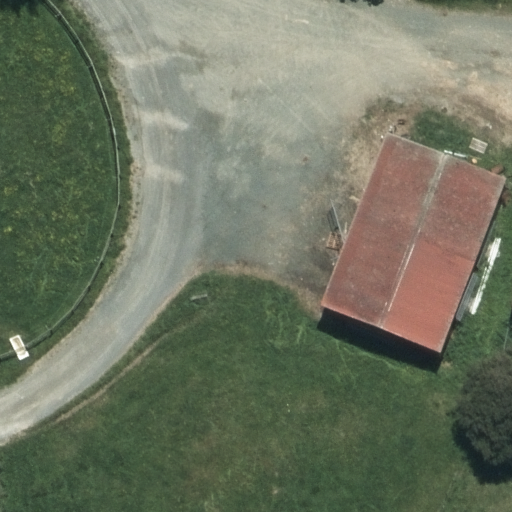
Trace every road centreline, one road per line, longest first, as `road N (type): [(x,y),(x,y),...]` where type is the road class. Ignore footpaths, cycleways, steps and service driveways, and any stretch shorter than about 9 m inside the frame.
road 1 (track): [(0,410),(55,379),(134,293),(163,198),(157,86),(136,0)]
road 2 (track): [(511,58),(332,0)]
